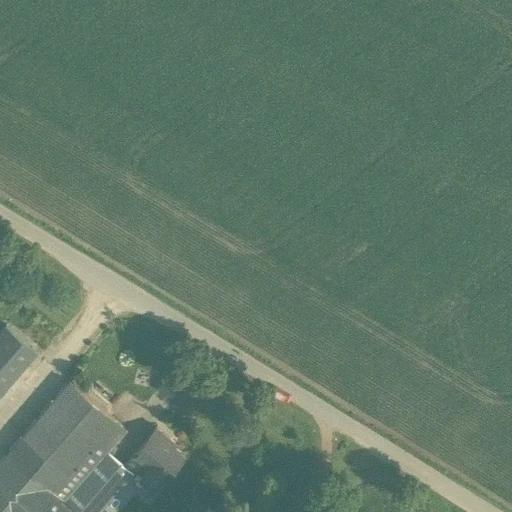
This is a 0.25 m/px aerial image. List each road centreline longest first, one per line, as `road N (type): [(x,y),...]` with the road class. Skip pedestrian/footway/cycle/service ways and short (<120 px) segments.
road 1 (unclassified): [(309,405),(0,217)]
road 2 (unknown): [(109,283),(0,415)]
